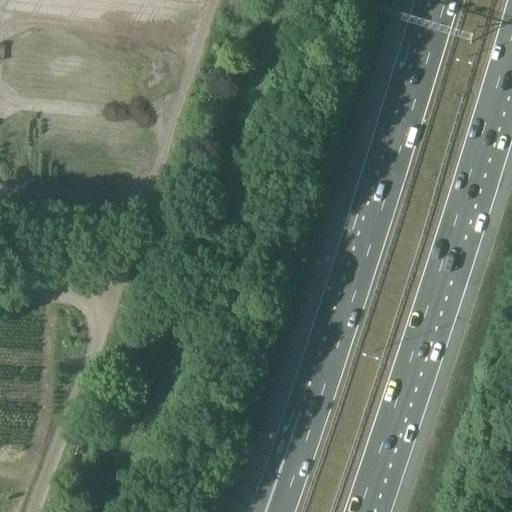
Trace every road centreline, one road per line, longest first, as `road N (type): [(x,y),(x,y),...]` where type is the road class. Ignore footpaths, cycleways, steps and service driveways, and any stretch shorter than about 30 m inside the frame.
road 1 (motorway): [(359,511),(511,34)]
road 2 (motorway): [(443,0),(313,424)]
